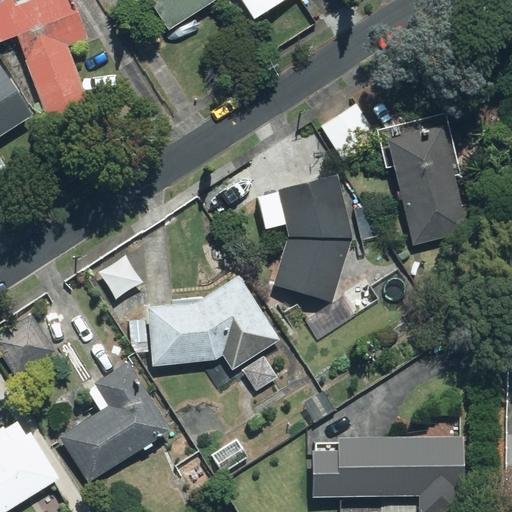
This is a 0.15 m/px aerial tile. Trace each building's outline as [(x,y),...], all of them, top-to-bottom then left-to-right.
[(11,0),(0,0),(0,41),(17,36),(45,118),(89,104),(70,47),(88,41),(74,0),(23,0),(13,4),(11,0)] [(212,0),(153,0),(173,31),(215,4),(212,0)] [(238,0),(252,21),(285,0),(238,0)] [(0,137),(33,117),(0,65),(0,137)] [(382,134),(357,101),(323,128),(348,161),(382,134)] [(439,122),(386,137),(416,244),(469,229),(439,122)] [(336,178),(255,197),(263,230),(283,225),(286,238),(273,286),(329,303),(353,239),(336,178)] [(142,281),(124,255),(96,274),(115,300),(142,281)] [(206,297),(147,304),(150,369),(224,359),(232,371),(279,340),(238,277),(206,297)] [(346,297),(306,319),(318,340),(357,318),(346,297)] [(19,332),(12,325),(0,335),(0,355),(26,385),(61,353),(32,321),(19,332)] [(279,378),(264,356),(244,370),(259,392),(279,378)] [(61,436),(90,483),(173,431),(128,359),(80,389),(96,414),(61,436)] [(337,406),(325,389),(303,404),(315,422),(337,406)] [(0,511),(7,511),(58,480),(19,419),(0,431),(0,511)] [(210,457),(224,477),(250,459),(236,439),(210,457)] [(460,511),(462,441),(313,439),(312,499),(420,501),(419,511),(460,511)]
